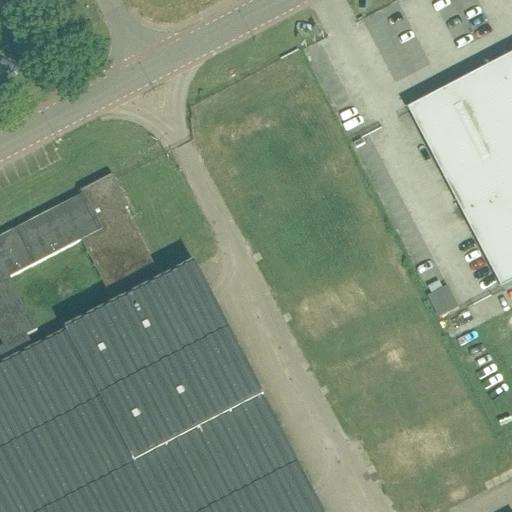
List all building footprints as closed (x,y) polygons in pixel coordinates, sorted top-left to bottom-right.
[(511,59),(480,76),(409,113),(502,292),(511,287),(511,59)] [(0,511),(323,511),(197,267),(164,284),(126,211),(130,209),(114,177),(82,194),(85,200),(0,243),(0,511)] [(278,281),(299,332),(412,285),(396,246),(392,248),(363,178),(249,225),(265,262),(326,237),(325,236),(339,230),(347,249),(330,256),(331,259),(278,281)] [(427,308),(315,358),(331,394),(443,345),(427,308)] [(467,390),(356,440),(376,484),(487,434),(467,390)]
